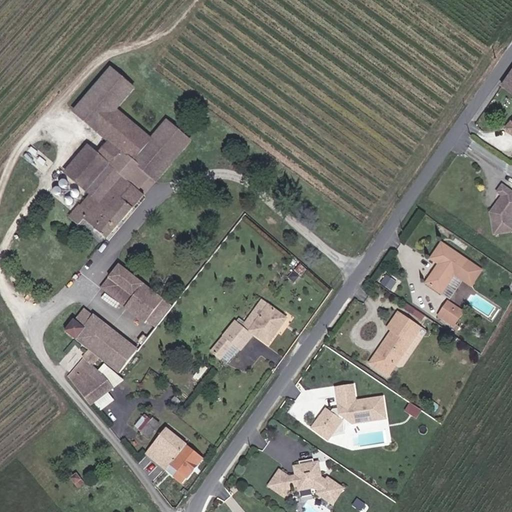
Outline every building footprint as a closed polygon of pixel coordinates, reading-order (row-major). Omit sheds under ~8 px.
[(511,77),(502,92),(511,100),(511,129),(511,131),(506,128),(500,136),(511,144),(511,77)] [(157,183),(177,159),(154,139),(151,142),(119,115),(100,137),(109,145),(121,154),(109,170),(97,160),(89,154),(69,180),(92,199),(98,204),(122,177),(132,186),(143,172),(157,183)] [(97,160),(109,170),(121,154),(109,145),(97,160)] [(123,224),(146,197),(132,186),(122,177),(98,204),(92,199),(87,204),(84,202),(69,218),(80,227),(84,222),(95,231),(91,237),(98,242),(100,242),(104,238),(108,242),(123,224)] [(511,240),(511,239),(511,195),(510,194),(503,199),(508,205),(503,209),(503,211),(499,215),(496,215),(493,218),(491,235),(511,240)] [(84,222),(80,227),(91,237),(95,231),(84,222)] [(479,283),(486,273),(446,245),(435,260),(443,265),(430,285),(445,295),(460,275),(462,271),(479,283)] [(104,287),(122,303),(139,283),(120,267),(104,287)] [(477,287),(479,283),(462,271),(460,275),(477,287)] [(122,303),(128,307),(144,288),(139,283),(122,303)] [(277,320),(284,309),(268,298),(247,326),(241,321),(218,354),(226,359),(237,344),(241,340),(247,345),(256,333),(254,331),(256,328),(270,338),(281,323),(277,320)] [(463,320),(455,315),(460,309),(452,304),(442,319),(462,332),(464,329),(459,326),(463,320)] [(164,305),(146,326),(154,332),(172,311),(164,305)] [(277,320),(281,323),(288,312),(284,309),(277,320)] [(463,320),(467,314),(460,309),(455,315),(463,320)] [(409,352),(425,330),(397,310),(386,325),(396,332),(400,335),(397,339),(388,342),(372,364),(390,378),(398,368),(396,362),(402,353),(409,352)] [(143,353),(97,318),(86,328),(85,327),(74,337),(83,347),(84,347),(95,359),(87,366),(88,367),(70,384),(83,400),(93,410),(123,385),(111,370),(102,378),(95,371),(104,361),(124,378),(143,353)] [(388,342),(397,339),(400,335),(396,332),(388,342)] [(396,362),(398,368),(409,352),(402,353),(396,362)] [(325,408),(311,427),(326,438),(340,419),(335,416),(338,412),(351,422),(361,419),(365,411),(381,407),(377,392),(350,399),(346,383),(330,387),(334,404),(335,407),(331,409),(329,411),(325,408)] [(365,411),(361,419),(382,413),(381,407),(365,411)] [(416,421),(420,415),(409,408),(405,414),(416,421)] [(131,421),(138,427),(147,416),(139,410),(131,421)] [(159,420),(152,415),(140,429),(147,435),(159,420)] [(202,456),(186,443),(186,442),(165,426),(145,451),(182,481),(202,456)] [(279,489),(290,497),(293,500),(301,489),(305,489),(306,494),(311,493),(319,492),(322,495),(320,496),(326,503),(332,510),(334,509),(346,498),(334,485),(332,487),(329,483),(326,468),(321,468),(321,466),(308,468),(308,469),(308,471),(306,471),(303,472),(303,476),(304,482),(300,482),(299,482),(289,475),(288,476),(279,489)] [(74,480),(79,487),(85,483),(79,476),(74,480)]
